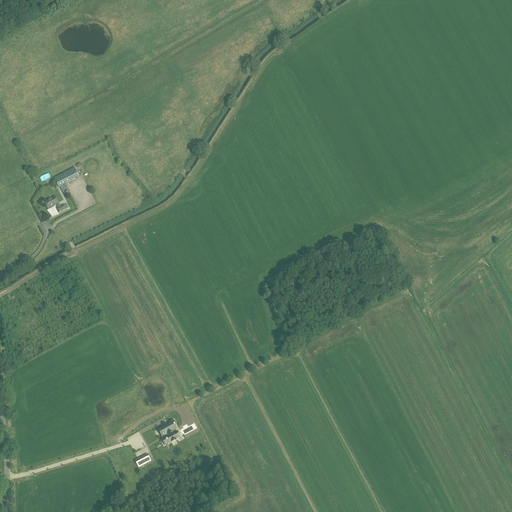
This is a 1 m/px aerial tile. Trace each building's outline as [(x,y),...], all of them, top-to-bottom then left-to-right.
[(62,186),(65,184),(79,177),(75,168),(55,178),(59,187),(62,186)] [(67,187),(61,189),(64,195),(69,192),(67,187)] [(64,205),(61,207),(55,196),(45,202),(49,209),(57,205),(58,208),(57,208),(59,213),(67,209),(66,208),(64,205)] [(163,427),(159,429),(163,436),(167,434),(168,436),(164,438),(164,439),(165,438),(166,440),(167,441),(168,443),(171,442),(176,440),(176,439),(179,437),(176,432),(173,434),(172,432),(177,429),(175,426),(175,425),(174,425),(173,422),(168,424),(167,424),(163,426),(163,427)] [(142,458),(135,461),(139,468),(145,464),(142,458)]
